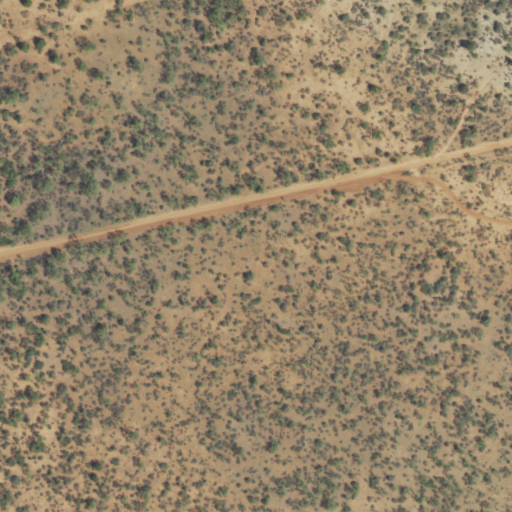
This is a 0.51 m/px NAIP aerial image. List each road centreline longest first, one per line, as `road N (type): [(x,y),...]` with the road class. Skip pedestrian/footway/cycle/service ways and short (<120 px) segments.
road 1 (residential): [(0,389),(12,356),(7,64),(24,0)]
road 2 (residential): [(0,93),(305,0)]
